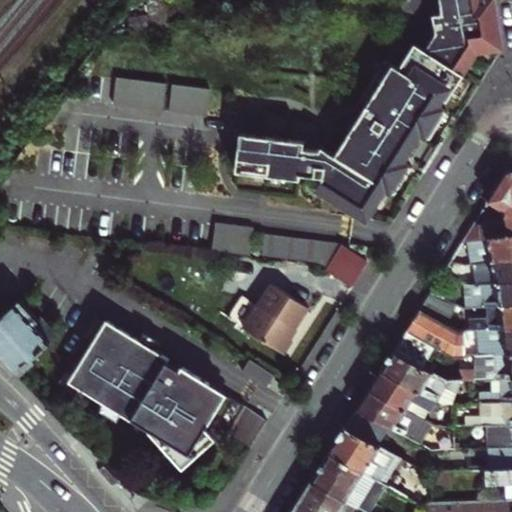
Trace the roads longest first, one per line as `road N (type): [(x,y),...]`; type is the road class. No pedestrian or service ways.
road 1 (residential): [(286,453),(485,132),(511,116)]
road 2 (primary): [(111,511),(0,393)]
